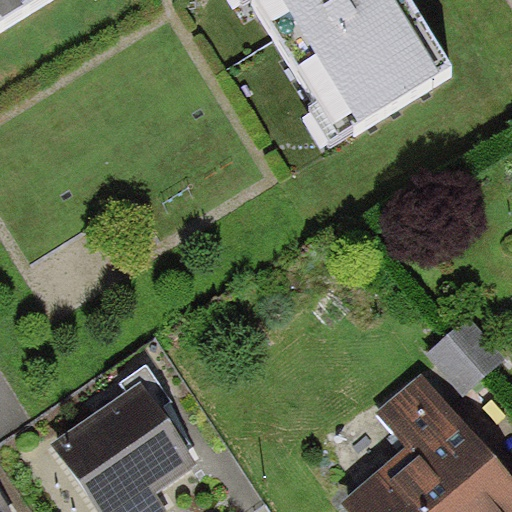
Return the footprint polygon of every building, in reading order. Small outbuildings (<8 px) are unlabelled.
[(0,0),(0,32),(52,0),(0,0)] [(239,0),(243,6),(252,1),(317,109),(309,114),(331,150),(453,77),(407,0),(239,0)] [(469,319),(430,354),(466,395),(506,360),(469,319)] [(376,415),(407,450),(341,507),(345,511),(511,511),(511,480),(421,376),(376,415)] [(142,385),(53,446),(97,511),(169,511),(157,494),(197,467),(142,385)] [(0,511),(13,511),(0,493),(0,511)]
